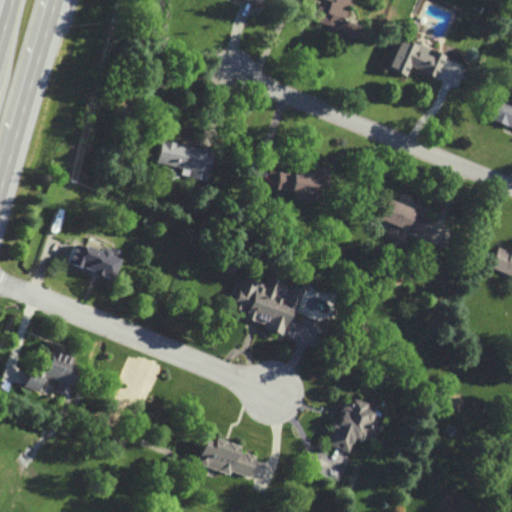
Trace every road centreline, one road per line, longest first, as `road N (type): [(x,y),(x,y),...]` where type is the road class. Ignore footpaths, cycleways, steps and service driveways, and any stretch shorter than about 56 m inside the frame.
road 1 (residential): [(511,187),(234,75)]
road 2 (residential): [(0,282),(276,392)]
road 3 (trunk): [(0,194),(56,0)]
